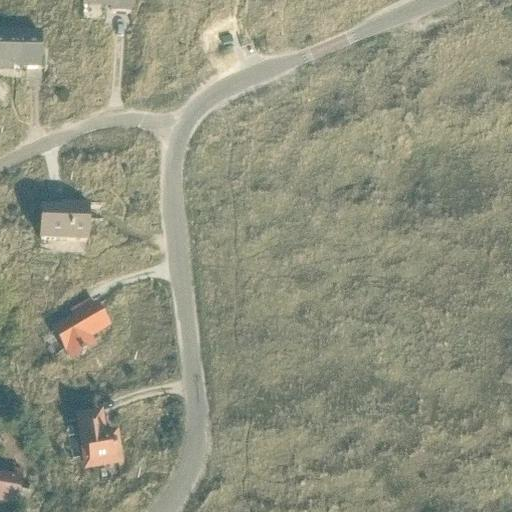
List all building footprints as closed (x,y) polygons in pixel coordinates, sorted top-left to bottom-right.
[(130,16),(130,0),(82,0),(82,7),(110,9),(110,15),(130,16)] [(0,69),(40,70),(40,38),(0,37),(0,69)] [(88,207),(62,205),(62,210),(41,209),(40,242),(86,244),(88,207)] [(74,321),(54,332),(65,352),(68,351),(73,360),(92,349),(87,340),(106,329),(95,309),(93,310),(90,304),(71,315),(74,321)] [(99,418),(77,422),(86,477),(100,475),(99,471),(116,469),(111,444),(115,443),(115,438),(103,440),(99,418)] [(0,505),(15,508),(22,474),(13,472),(11,482),(0,479),(0,505)]
